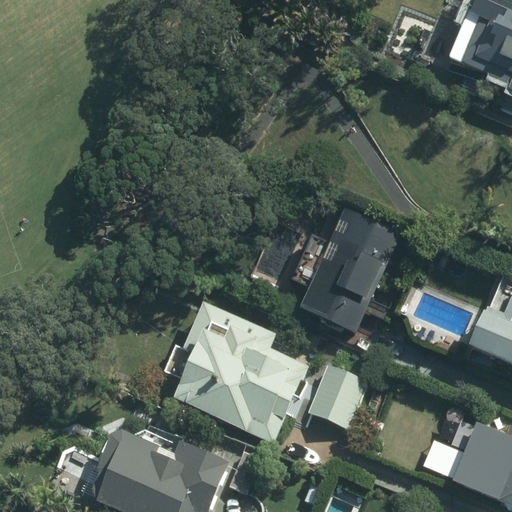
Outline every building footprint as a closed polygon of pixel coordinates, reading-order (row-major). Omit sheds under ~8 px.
[(511,7),(492,0),(470,0),(445,65),(503,88),(501,92),(511,95),(511,7)] [(335,213),(291,313),(346,337),(390,237),(335,213)] [(511,296),(507,294),(497,322),(477,315),(461,354),(511,373),(511,296)] [(167,406),(266,447),(294,381),(298,382),(303,370),(262,353),(260,353),(264,344),(265,341),(194,311),(175,354),(177,355),(184,358),(183,359),(164,404),(167,406)] [(345,431),(363,385),(325,369),(306,416),(345,431)] [(484,462),(471,493),(511,509),(511,443),(501,439),(491,465),(484,462)] [(204,511),(221,467),(174,449),(166,469),(145,461),(147,456),(111,442),(98,447),(88,474),(89,478),(80,504),(101,511),(204,511)] [(258,464),(241,457),(233,476),(251,483),(258,464)]
